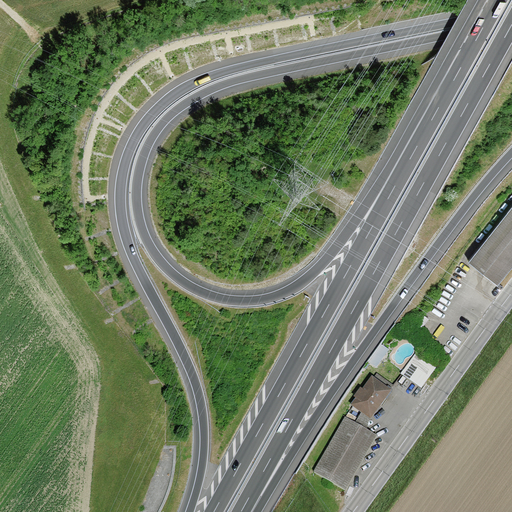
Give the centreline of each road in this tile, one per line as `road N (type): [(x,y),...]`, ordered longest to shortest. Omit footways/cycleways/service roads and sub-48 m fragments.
road 1 (motorway): [(470,50),(331,253),(301,283),(265,299),(195,289),(150,247),(139,219),(138,172),(173,111),(249,76),(511,21)]
road 2 (motorway): [(511,10),(222,72),(173,95),(140,130),(124,167),(121,218),(196,384),(204,439),(189,511)]
road 3 (motorway): [(240,511),(511,23)]
road 4 (motorway): [(470,50),(213,511)]
road 5 (motorway): [(250,511),(429,254),(511,152)]
road 6 (primary): [(511,292),(353,511)]
